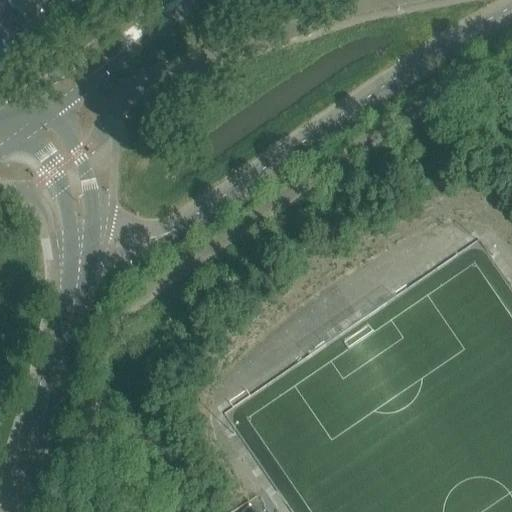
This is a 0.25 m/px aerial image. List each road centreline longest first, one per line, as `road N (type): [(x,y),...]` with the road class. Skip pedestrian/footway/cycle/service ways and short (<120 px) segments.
road 1 (unclassified): [(511,3),(175,229)]
road 2 (unclassified): [(6,511),(50,387),(78,254)]
road 3 (unclassified): [(159,17),(97,46),(23,98)]
road 4 (unclassified): [(59,112),(159,17)]
road 5 (unclassified): [(80,228),(87,207),(79,153),(59,112)]
